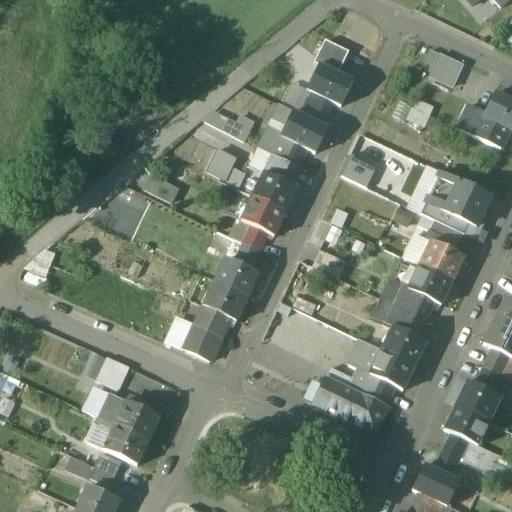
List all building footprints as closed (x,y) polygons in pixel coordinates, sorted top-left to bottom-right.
[(463,0),(471,9),(481,0),(463,0)] [(511,0),(489,0),(499,11),(511,0)] [(318,68),(337,77),(348,55),(324,43),(313,65),(318,68)] [(439,56),(428,50),(421,65),(431,71),(439,56)] [(461,67),(439,56),(431,71),(427,79),(449,90),(461,67)] [(337,77),(318,68),(306,93),(321,100),(333,106),(340,109),(352,85),(337,77)] [(511,104),(494,96),(483,119),(482,121),(496,127),(508,133),(511,134),(511,104)] [(333,106),(321,100),(309,123),(321,129),(333,106)] [(395,119),(428,128),(434,107),(418,102),(416,108),(399,103),(395,119)] [(483,119),(466,111),(456,131),(482,144),(500,152),(508,133),(496,127),(482,121),(483,119)] [(253,122),(240,116),(236,126),(212,114),(207,125),(244,143),(253,122)] [(309,123),(293,115),(282,139),(281,140),(290,144),(307,152),(314,156),(326,131),(321,129),(309,123)] [(282,139),(267,131),(257,151),(272,158),(281,162),(290,144),(281,140),(282,139)] [(307,152),(290,144),(281,162),(298,171),(307,152)] [(218,150),(208,174),(229,182),(238,159),(218,150)] [(340,178),(367,191),(377,170),(350,157),(340,178)] [(298,171),(281,162),(272,180),(289,188),(298,171)] [(272,180),(263,176),(252,200),(285,216),(297,192),(289,188),(272,180)] [(176,192),(150,178),(142,192),(170,206),(176,192)] [(442,214),(467,227),(475,230),(490,200),(456,184),(442,214)] [(102,210),(126,221),(133,207),(109,196),(102,210)] [(285,216),(252,200),(240,224),(250,229),(268,237),(273,240),(285,216)] [(467,227),(442,214),(427,207),(422,218),(434,223),(456,234),(463,237),(467,227)] [(456,234),(434,223),(428,235),(450,245),(456,234)] [(250,229),(242,247),(259,255),(268,237),(250,229)] [(463,261),(430,245),(419,269),(452,285),(463,261)] [(259,255),(242,247),(233,265),(250,273),(259,255)] [(233,265),(225,261),(214,285),(247,301),(259,277),(250,273),(233,265)] [(335,268),(316,261),(312,270),(331,278),(335,268)] [(452,285),(419,269),(407,293),(433,305),(441,308),(452,285)] [(247,301),(214,285),(202,309),(229,321),(236,325),(247,301)] [(433,305),(407,293),(399,289),(391,308),(424,323),(433,305)] [(511,302),(507,300),(495,324),(511,332),(511,302)] [(272,348),(294,348),(294,307),(271,307),(272,348)] [(424,323),(391,308),(382,326),(392,330),(398,333),(415,341),(424,323)] [(202,309),(193,329),(220,342),(229,321),(202,309)] [(511,332),(495,324),(483,348),(492,352),(509,360),(511,361),(511,332)] [(220,342),(193,329),(182,352),(210,364),(220,342)] [(398,333),(392,330),(380,354),(414,370),(425,346),(415,341),(398,333)] [(509,360),(492,352),(483,371),(500,379),(509,360)] [(414,370),(380,354),(369,378),(395,390),(402,393),(414,370)] [(128,372),(106,361),(96,383),(118,393),(128,372)] [(0,387),(8,390),(14,377),(0,371),(0,387)] [(500,379),(483,371),(475,389),(491,397),(500,379)] [(368,400),(326,380),(313,406),(374,435),(386,409),(368,400)] [(395,390),(378,382),(368,400),(386,409),(395,390)] [(475,389),(467,385),(455,409),(488,425),(500,402),(491,397),(475,389)] [(100,400),(89,395),(81,414),(97,421),(108,397),(103,395),(100,400)] [(124,404),(108,397),(97,421),(113,429),(124,404)] [(135,409),(124,404),(113,429),(114,429),(147,444),(147,445),(159,421),(147,415),(150,408),(138,402),(135,409)] [(488,425),(455,409),(444,433),(451,436),(468,445),(477,449),(488,425)] [(147,444),(114,429),(102,453),(135,469),(147,444)] [(468,445),(451,436),(442,455),(459,463),(468,445)] [(459,463),(442,455),(433,473),(451,481),(459,463)] [(119,471),(99,462),(94,471),(114,481),(119,471)] [(433,473),(425,469),(412,493),(417,496),(446,510),(458,485),(451,481),(433,473)] [(114,481),(94,471),(89,482),(110,491),(114,481)] [(114,511),(118,505),(87,491),(77,511),(114,511)] [(446,510),(417,496),(409,511),(449,511),(450,511),(446,510)]
